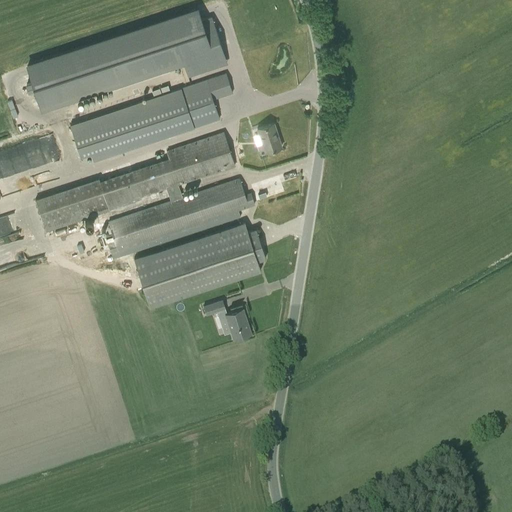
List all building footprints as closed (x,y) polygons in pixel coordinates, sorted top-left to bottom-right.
[(221,46),(220,43),(211,16),(202,19),(198,10),(27,66),(40,107),(182,60),(188,76),(207,69),(210,68),(212,67),(214,65),(215,64),(216,63),(217,61),(218,59),(220,56),(220,54),(221,52),(221,50),(221,48),(221,46)] [(219,118),(213,99),(232,92),(226,73),(70,124),(80,156),(91,152),(93,160),(219,118)] [(257,128),(262,144),(258,146),(260,153),(281,146),(273,123),(257,128)] [(167,191),(179,187),(178,184),(235,165),(224,132),(97,174),(98,178),(35,199),(46,232),(109,211),(109,210),(167,191)] [(170,201),(108,221),(110,227),(112,233),(116,246),(105,250),(109,260),(120,256),(119,254),(224,219),(223,214),(254,204),(250,193),(244,195),(239,178),(182,197),(179,187),(167,191),(170,201)] [(258,198),(283,192),(282,187),(257,193),(258,198)] [(0,217),(0,237),(20,231),(15,213),(0,217)] [(244,222),(133,258),(149,306),(260,270),(257,260),(265,258),(256,229),(248,231),(244,222)] [(120,258),(126,278),(138,274),(132,254),(120,258)] [(203,305),(206,314),(217,310),(223,308),(225,308),(222,299),(203,305)] [(230,330),(233,339),(251,333),(242,307),(225,313),(223,308),(217,310),(224,332),(230,330)]
